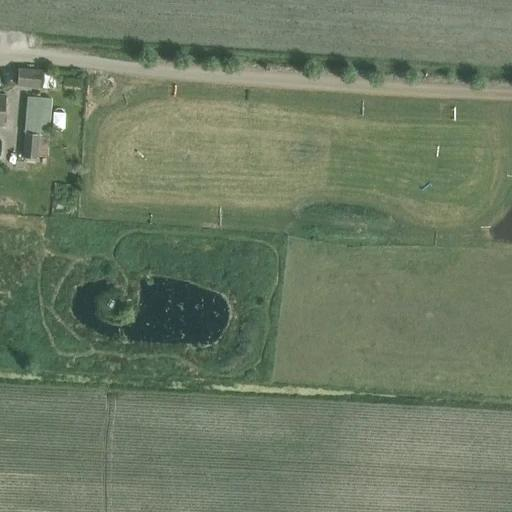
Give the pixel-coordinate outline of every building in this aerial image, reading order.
[(51,87),(52,73),(43,73),(43,70),(19,68),(17,85),(51,87)] [(63,77),(62,88),(80,89),(81,79),(63,77)] [(50,99),(28,97),(22,157),(37,158),(37,155),(46,155),(47,135),(50,99)] [(45,156),(44,170),(72,172),(73,158),(45,156)] [(0,163),(0,178),(13,179),(14,163),(0,163)]
